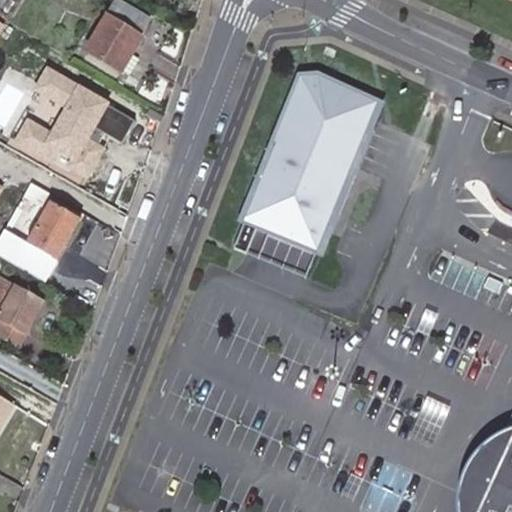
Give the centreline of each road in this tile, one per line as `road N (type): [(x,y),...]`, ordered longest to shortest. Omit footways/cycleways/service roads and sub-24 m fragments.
road 1 (residential): [(231,0),(41,511)]
road 2 (residential): [(330,0),(511,89)]
